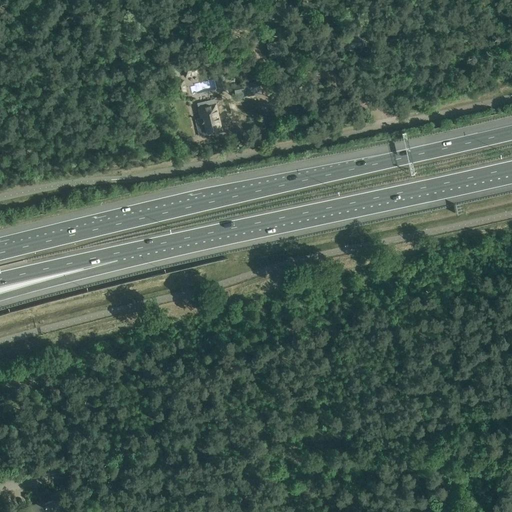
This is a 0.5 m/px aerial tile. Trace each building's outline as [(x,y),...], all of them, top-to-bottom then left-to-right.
[(352,37),(337,37),(338,46),(338,49),(360,48),(360,47),(360,38),(359,29),(352,29),(352,37)] [(178,76),(174,44),(164,45),(167,77),(178,76)] [(183,66),(185,77),(198,74),(196,63),(183,66)] [(184,81),(176,82),(177,90),(185,88),(184,81)] [(259,81),(233,86),(235,98),(261,93),(259,81)] [(200,119),(195,120),(199,136),(221,131),(215,105),(198,108),(200,119)] [(62,511),(59,502),(58,502),(57,499),(40,506),(39,504),(23,510),(24,511),(62,511)]
